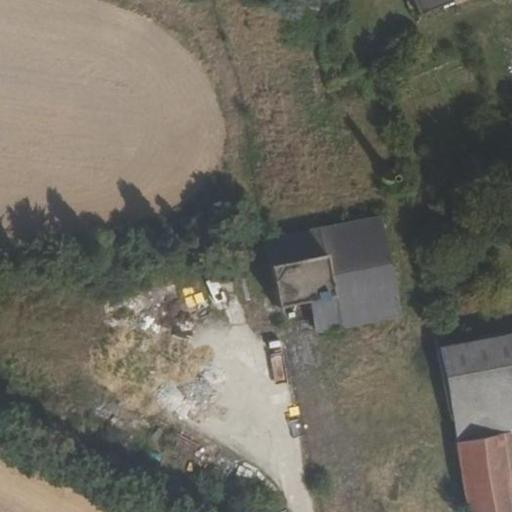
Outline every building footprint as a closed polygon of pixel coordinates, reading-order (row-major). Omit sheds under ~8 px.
[(441,0),(446,14),(484,0),(441,0)] [(294,306),(316,301),(362,291),(369,317),(406,309),(386,214),(369,217),(368,211),(353,214),(354,221),(279,237),(294,306)] [(207,248),(227,244),(226,231),(205,235),(207,248)] [(316,301),(321,328),(369,317),(362,291),(316,301)] [(178,321),(152,326),(157,352),(183,347),(178,321)] [(511,334),(443,347),(461,436),(504,428),(501,418),(511,415),(511,334)] [(511,511),(511,415),(501,418),(504,428),(461,436),(477,511),(511,511)]
